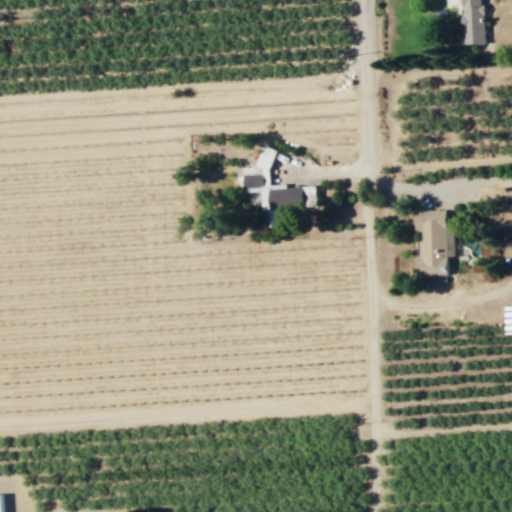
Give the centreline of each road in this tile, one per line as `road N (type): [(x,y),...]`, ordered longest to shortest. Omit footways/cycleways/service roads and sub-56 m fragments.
road 1 (residential): [(373,511),(362,0)]
road 2 (track): [(372,409),(0,432)]
road 3 (track): [(365,69),(0,98)]
road 4 (track): [(511,159),(408,168),(367,146)]
road 5 (track): [(511,426),(408,434),(373,428)]
